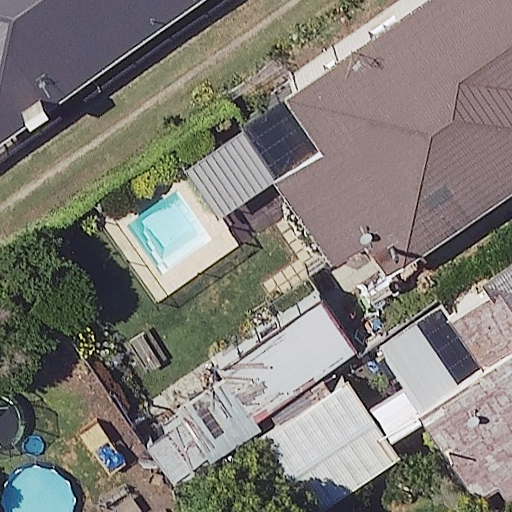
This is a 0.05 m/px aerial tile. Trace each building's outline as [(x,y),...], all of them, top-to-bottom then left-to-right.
[(0,0),(0,125),(176,0),(0,0)] [(511,0),(401,0),(285,80),(324,137),(275,172),(333,256),(369,232),(387,258),(511,171),(511,0)] [(511,244),(483,265),(511,307),(511,244)] [(511,341),(423,404),(498,511),(511,502),(511,341)] [(303,511),(402,445),(349,369),(244,441),(292,511),(303,511)]
